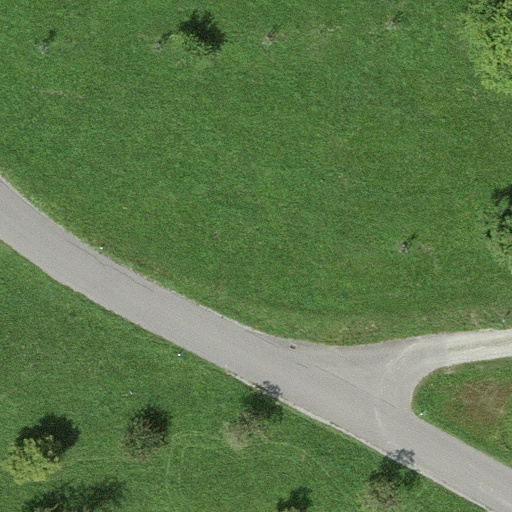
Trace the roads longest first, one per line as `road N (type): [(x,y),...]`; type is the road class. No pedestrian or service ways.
road 1 (unclassified): [(511,498),(101,279),(0,200)]
road 2 (track): [(511,349),(410,364),(344,405)]
